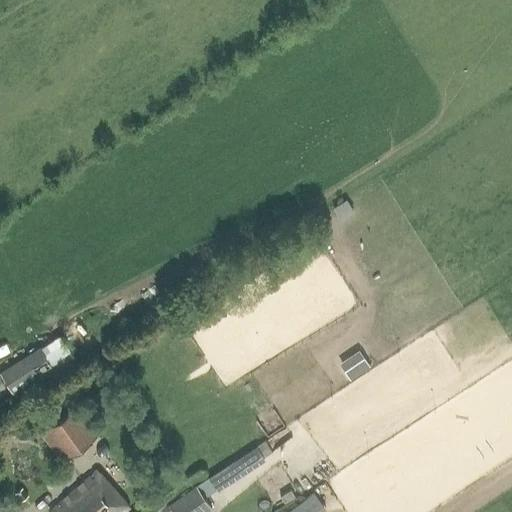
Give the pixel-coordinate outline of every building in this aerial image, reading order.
[(80,366),(60,335),(0,372),(20,404),(80,366)] [(349,378),(369,365),(358,349),(338,362),(349,378)] [(89,396),(109,422),(130,405),(110,380),(89,396)] [(61,461),(103,429),(81,401),(40,433),(61,461)] [(197,485),(204,495),(216,487),(219,491),(239,478),(265,460),(255,445),(228,463),(197,485)] [(160,452),(144,464),(154,478),(170,466),(160,452)] [(124,511),(126,511),(95,474),(49,511),(124,511)] [(196,485),(163,508),(165,511),(173,511),(174,511),(206,511),(212,508),(196,485)] [(291,490),(280,497),(285,504),(296,498),(291,490)] [(25,491),(15,498),(21,505),(30,498),(25,491)]
